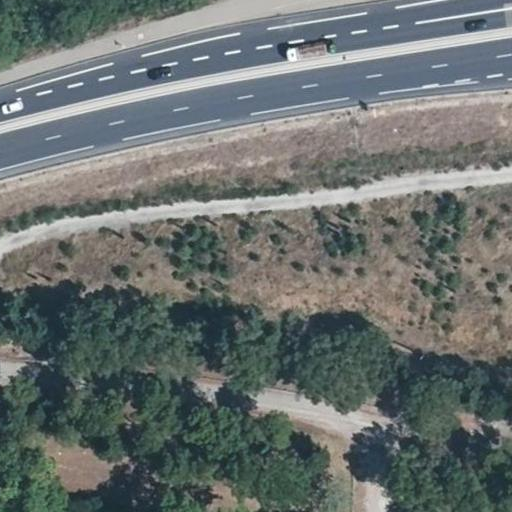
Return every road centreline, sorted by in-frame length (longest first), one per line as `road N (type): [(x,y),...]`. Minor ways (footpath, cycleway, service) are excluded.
road 1 (primary): [(0,152),(155,115),(511,55)]
road 2 (track): [(511,177),(51,229),(0,253)]
road 3 (primary): [(355,40),(0,111)]
road 4 (motorway): [(509,0),(355,40)]
road 5 (primary): [(511,17),(355,40)]
